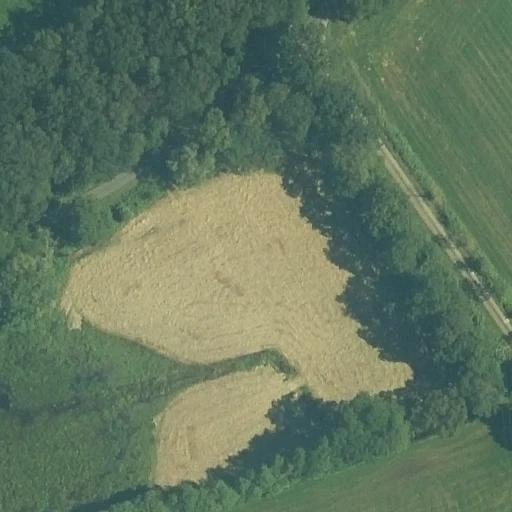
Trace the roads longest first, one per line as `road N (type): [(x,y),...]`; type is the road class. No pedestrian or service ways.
road 1 (unclassified): [(296,44),(511,336)]
road 2 (unclassified): [(296,44),(139,167),(0,225)]
